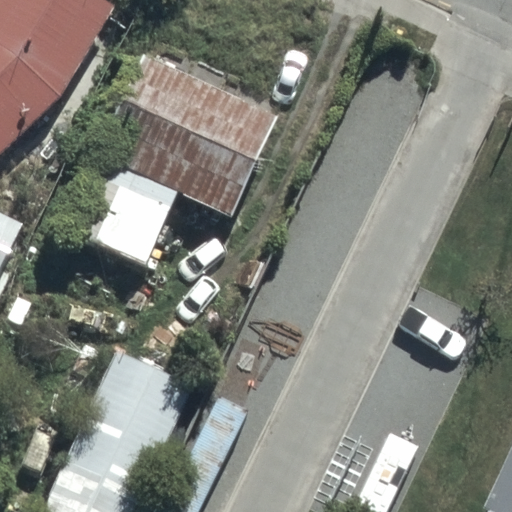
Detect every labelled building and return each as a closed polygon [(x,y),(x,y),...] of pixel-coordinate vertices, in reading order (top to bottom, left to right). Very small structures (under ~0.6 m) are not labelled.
[(0,0),(0,160),(60,105),(110,18),(79,0),(0,0)] [(275,127),(140,63),(59,236),(143,276),(177,204),(227,228),(275,127)] [(146,511),(239,511),(418,128),(341,93),(146,511)] [(0,269),(16,237),(0,229),(0,269)] [(392,511),(491,313),(421,277),(304,511),(392,511)] [(134,511),(190,395),(114,359),(42,511),(134,511)] [(511,511),(511,474),(495,511),(511,511)]
